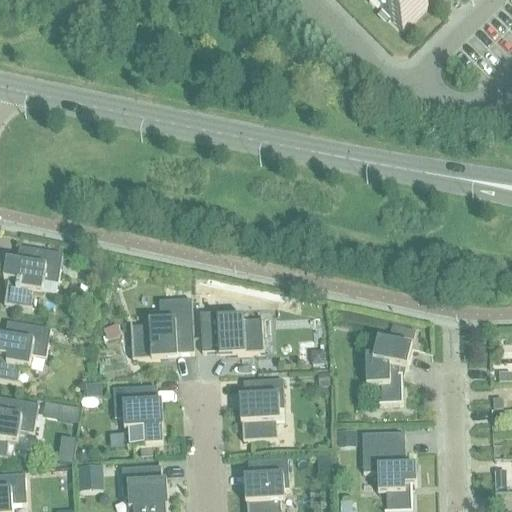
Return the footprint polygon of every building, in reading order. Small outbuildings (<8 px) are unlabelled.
[(367,0),(403,35),(428,10),(421,3),(424,0),(367,0)] [(7,264),(4,284),(9,285),(5,310),(30,314),(33,296),(43,297),(44,286),(59,288),(63,258),(47,256),(20,251),(17,266),(7,264)] [(160,306),(161,329),(161,330),(131,331),(133,365),(168,363),(168,359),(195,357),(192,304),(160,306)] [(229,356),(230,359),(265,357),(263,324),(233,326),(232,316),(200,318),(203,357),(229,356)] [(51,333),(47,333),(8,326),(5,341),(0,339),(0,385),(18,389),(21,371),(30,372),(32,361),(46,363),(51,333)] [(390,338),(414,343),(416,333),(393,328),(390,338)] [(367,391),(381,390),(382,409),(404,409),(403,373),(408,374),(413,352),(378,344),(375,360),(366,360),(367,391)] [(275,415),(285,414),(283,384),(244,386),(245,411),(242,411),(244,446),(277,444),(275,415)] [(115,424),(129,423),(130,453),(164,451),(162,416),(158,416),(157,391),(114,393),(115,424)] [(0,462),(6,464),(9,446),(18,448),(20,436),(34,438),(39,409),(0,402),(0,462)] [(364,478),(378,477),(379,498),(387,498),(387,511),(413,511),(412,490),(417,489),(416,469),(406,470),(405,437),(362,438),(364,478)] [(332,458),(318,459),(318,477),(333,476),(332,458)] [(246,491),(247,511),(280,511),(280,495),(290,494),(288,464),(248,466),(250,491),(246,491)] [(76,472),(78,496),(102,495),(101,471),(76,472)] [(124,503),(133,503),(133,511),(167,511),(166,495),(163,496),(161,471),(122,473),(124,503)] [(0,511),(12,511),(13,510),(27,509),(25,479),(0,480),(0,511)]
